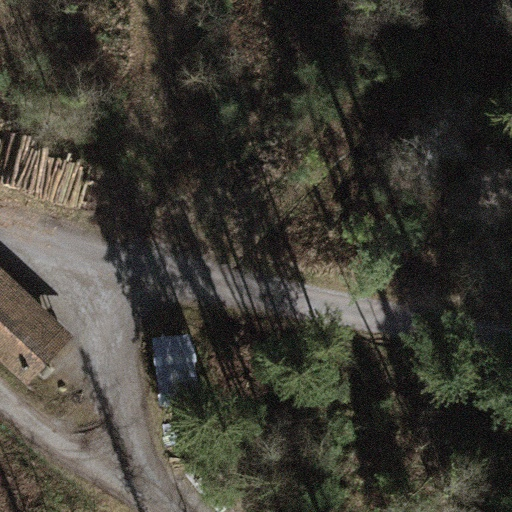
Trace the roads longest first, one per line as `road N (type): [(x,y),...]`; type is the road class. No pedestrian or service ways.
road 1 (track): [(97,259),(511,338)]
road 2 (track): [(174,511),(124,447),(97,259),(0,228)]
road 3 (track): [(126,265),(137,0)]
